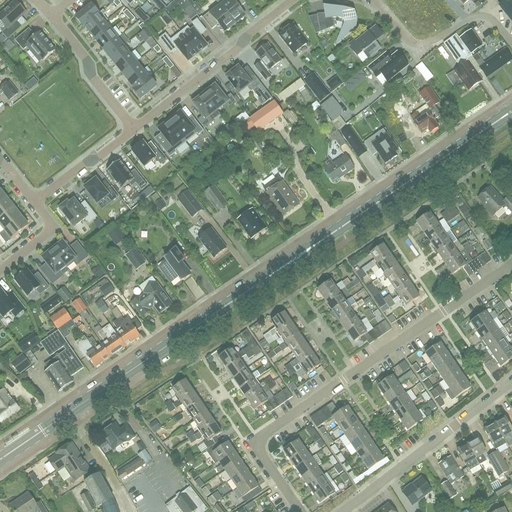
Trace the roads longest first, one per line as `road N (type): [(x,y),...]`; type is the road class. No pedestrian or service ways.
road 1 (tertiary): [(0,460),(511,109)]
road 2 (residential): [(300,511),(257,450),(260,436),(511,264)]
road 3 (residential): [(341,511),(511,381)]
road 4 (residential): [(133,128),(290,0)]
road 5 (residential): [(53,19),(133,128)]
road 6 (residential): [(32,200),(133,128)]
